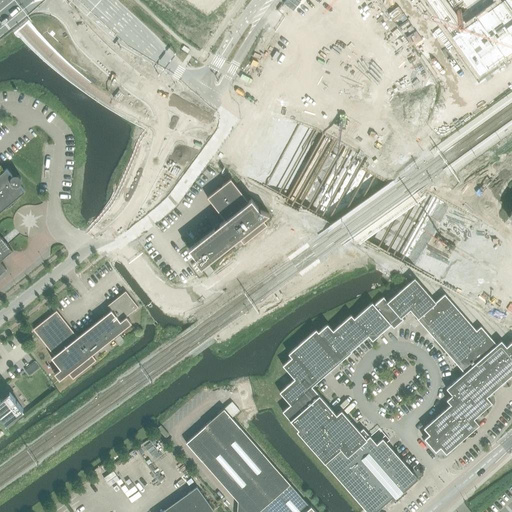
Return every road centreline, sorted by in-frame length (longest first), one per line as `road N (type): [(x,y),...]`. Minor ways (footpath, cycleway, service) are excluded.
road 1 (unclassified): [(110,233),(159,288),(182,299),(199,296),(444,120),(464,96)]
road 2 (secondary): [(201,117),(511,284)]
road 3 (secondary): [(511,256),(215,101)]
road 4 (secondary): [(53,0),(157,95)]
road 5 (residential): [(0,320),(110,233)]
